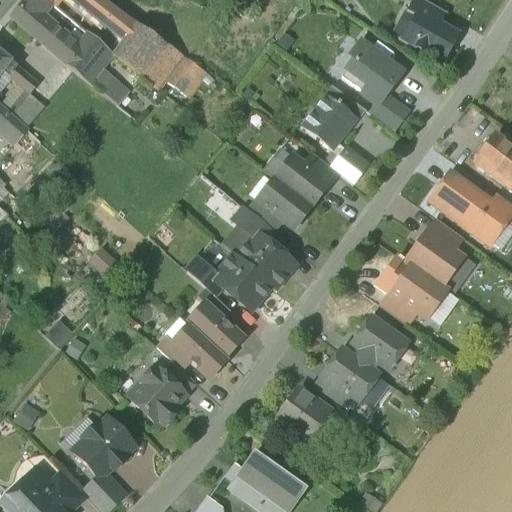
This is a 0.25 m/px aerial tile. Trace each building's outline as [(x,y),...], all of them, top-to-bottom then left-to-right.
[(40,10),(28,0),(22,0),(11,14),(57,52),(69,35),(40,10)] [(48,0),(28,0),(40,10),(48,0)] [(77,0),(102,19),(114,4),(107,0),(77,0)] [(257,0),(229,0),(248,13),(257,0)] [(445,12),(423,0),(412,0),(406,12),(415,17),(417,13),(437,25),(438,24),(445,12)] [(157,35),(115,3),(114,4),(102,19),(125,38),(124,40),(143,54),(157,35)] [(437,25),(417,13),(415,17),(402,39),(442,62),(457,35),(438,24),(437,25)] [(80,45),(67,61),(67,62),(81,74),(106,45),(91,31),(80,45)] [(69,35),(57,52),(67,61),(80,45),(69,35)] [(157,35),(143,54),(124,40),(113,53),(129,65),(143,75),(143,76),(159,88),(159,89),(167,79),(185,56),(157,35)] [(341,78),(377,105),(385,95),(400,75),(361,45),(350,60),(353,62),(341,78)] [(17,62),(0,48),(0,70),(2,68),(8,73),(17,62)] [(207,73),(185,56),(167,79),(188,95),(207,73)] [(39,81),(17,62),(8,73),(30,92),(39,81)] [(143,75),(129,65),(123,72),(139,85),(143,76),(143,75)] [(116,79),(102,68),(92,81),(102,90),(101,91),(117,104),(125,93),(113,83),(116,79)] [(159,88),(143,76),(139,85),(138,87),(152,98),(159,88)] [(407,112),(385,95),(377,105),(370,114),(393,131),(407,112)] [(336,105),(325,97),(300,128),(332,153),(337,145),(356,121),(338,107),(339,106),(337,104),(336,105)] [(0,102),(0,120),(9,110),(0,102)] [(12,113),(11,113),(20,121),(27,113),(19,105),(12,113)] [(9,110),(0,120),(0,125),(17,141),(28,129),(20,121),(11,113),(12,113),(9,110)] [(511,151),(493,138),(490,143),(486,140),(472,157),(476,160),(473,165),(511,192),(511,151)] [(344,150),(337,145),(332,153),(338,158),(344,150)] [(368,167),(345,149),(338,158),(329,169),(336,175),(352,187),(368,167)] [(329,169),(311,155),(301,167),(326,187),(336,175),(329,169)] [(301,167),(290,159),(273,181),(310,210),(327,188),(326,187),(301,167)] [(491,207),(450,177),(431,203),(489,245),(504,225),(495,218),(499,213),(491,207)] [(310,210),(273,181),(255,203),(281,222),(292,232),(310,210)] [(511,207),(498,197),(491,207),(499,213),(495,218),(504,225),(511,230),(511,207)] [(281,222),(255,203),(247,213),(272,234),(281,222)] [(0,207),(0,206),(0,230),(7,238),(19,226),(0,207)] [(247,213),(244,210),(233,223),(256,242),(259,239),(264,243),(272,234),(247,213)] [(461,240),(437,222),(427,236),(452,254),(461,240)] [(427,236),(426,235),(405,265),(409,268),(440,290),(461,261),(452,254),(427,236)] [(264,243),(259,239),(256,242),(250,250),(246,246),(235,259),(232,257),(231,257),(274,293),(294,269),(264,243)] [(108,280),(119,267),(102,251),(90,264),(108,280)] [(274,293),(231,257),(220,271),(224,274),(217,282),(215,285),(220,290),(250,315),(270,291),(273,294),(274,293)] [(217,282),(196,262),(186,274),(205,293),(212,299),(220,290),(215,285),(217,282)] [(440,290),(409,268),(387,298),(389,299),(414,317),(423,324),(445,294),(440,290)] [(212,299),(205,293),(195,303),(202,309),(203,308),(222,327),(222,328),(232,317),(212,299)] [(0,311),(8,303),(0,294),(0,311)] [(414,317),(389,299),(380,311),(405,329),(414,317)] [(222,327),(203,308),(202,309),(185,327),(188,329),(224,362),(240,344),(222,328),(222,327)] [(383,333),(369,323),(351,348),(352,349),(381,370),(386,373),(404,348),(397,343),(396,337),(389,332),(383,333)] [(224,362),(188,329),(170,348),(169,349),(188,368),(207,385),(226,364),(224,362)] [(170,348),(163,342),(155,351),(171,366),(181,376),(188,368),(169,349),(168,349),(170,348)] [(381,370),(352,349),(344,358),(374,380),(381,370)] [(344,358),(339,354),(321,379),(322,380),(347,398),(357,405),(375,380),(344,358)] [(181,376),(171,366),(160,378),(183,400),(194,388),(181,376)] [(160,378),(153,371),(125,401),(156,430),(159,428),(161,431),(175,416),(172,413),(184,401),(183,400),(160,378)] [(347,398),(322,380),(313,392),(338,409),(347,398)] [(323,413),(297,394),(273,426),(293,441),(291,444),(304,454),(313,441),(310,438),(313,434),(309,431),(323,413)] [(24,411),(15,428),(30,436),(39,418),(24,411)] [(106,424),(96,433),(93,430),(80,442),(82,444),(70,456),(95,483),(97,484),(103,479),(109,473),(112,475),(122,466),(119,463),(132,451),(106,424)] [(291,511),(302,497),(250,459),(229,489),(260,511),(291,511)] [(53,511),(39,497),(48,488),(35,473),(11,496),(22,508),(17,511),(53,511)] [(48,488),(39,497),(53,511),(73,511),(81,505),(57,479),(48,488)] [(103,479),(97,484),(95,483),(79,498),(92,511),(110,511),(123,500),(103,479)]
